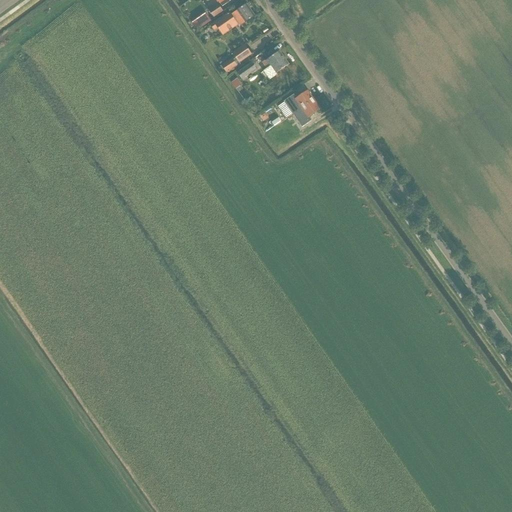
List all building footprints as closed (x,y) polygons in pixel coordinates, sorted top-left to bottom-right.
[(238,25),(240,27),(255,16),(247,4),(231,15),(230,13),(211,26),(215,30),(219,38),(223,35),(238,25)] [(209,11),(214,18),(223,12),(218,5),(209,11)] [(222,65),(227,73),(240,63),(252,54),(245,44),(233,53),(235,57),(222,65)] [(280,51),(266,61),(275,74),(289,65),(280,51)] [(253,63),(238,73),(243,79),(257,69),(253,63)] [(238,79),(232,83),(238,92),(243,89),(241,86),(242,85),(238,79)] [(314,100),(308,91),(297,99),(296,99),(294,100),(293,99),(287,103),(292,110),(298,106),(300,109),(314,100)] [(320,109),(314,100),(300,109),(303,113),(297,117),(302,124),(308,120),(307,119),(310,117),(309,117),(320,109)]
